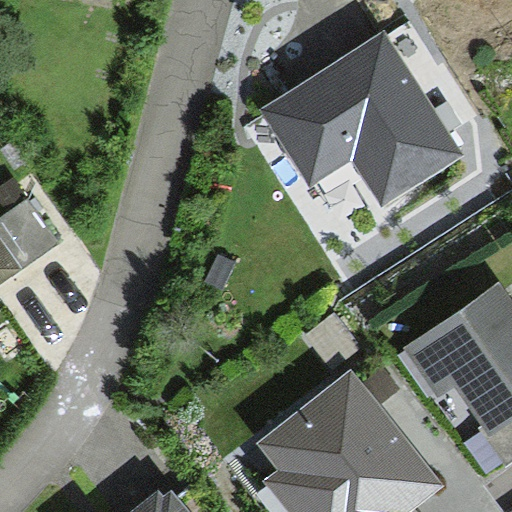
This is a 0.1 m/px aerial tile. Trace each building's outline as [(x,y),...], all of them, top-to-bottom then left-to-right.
[(359,156),(377,187),(445,146),(375,32),(263,100),(314,183),(359,156)] [(0,259),(45,231),(23,196),(0,210),(0,259)] [(511,318),(487,275),(393,329),(423,383),(447,369),(501,462),(511,455),(511,318)] [(392,511),(429,483),(345,378),(239,462),(279,511),(392,511)] [(182,511),(158,477),(107,511),(182,511)]
